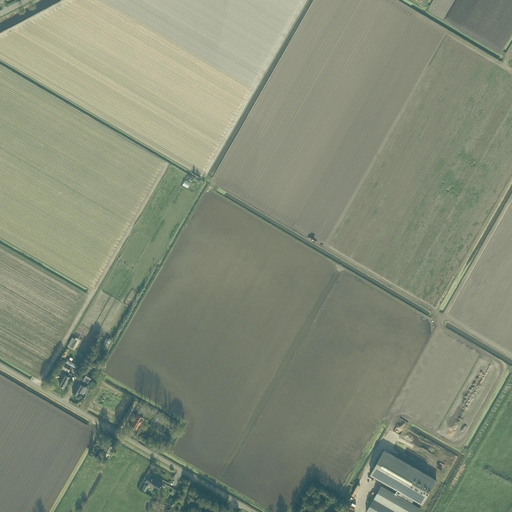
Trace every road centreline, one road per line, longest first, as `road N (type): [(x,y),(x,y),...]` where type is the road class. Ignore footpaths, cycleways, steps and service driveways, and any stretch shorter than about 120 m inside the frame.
road 1 (unclassified): [(252,511),(0,365)]
road 2 (track): [(439,511),(511,383)]
